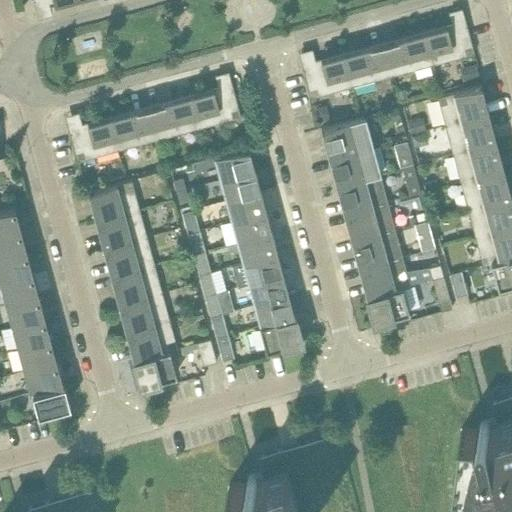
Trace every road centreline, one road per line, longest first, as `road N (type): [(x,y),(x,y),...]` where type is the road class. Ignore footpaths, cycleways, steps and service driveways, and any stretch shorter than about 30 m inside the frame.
road 1 (residential): [(116,430),(24,97)]
road 2 (residential): [(350,368),(260,44)]
road 3 (residential): [(24,97),(60,99),(260,44)]
road 4 (residential): [(350,368),(116,430)]
road 5 (residential): [(260,44),(424,0)]
road 6 (residential): [(511,326),(350,368)]
road 7 (residential): [(144,0),(43,30),(14,59)]
road 8 (residential): [(116,430),(0,461)]
